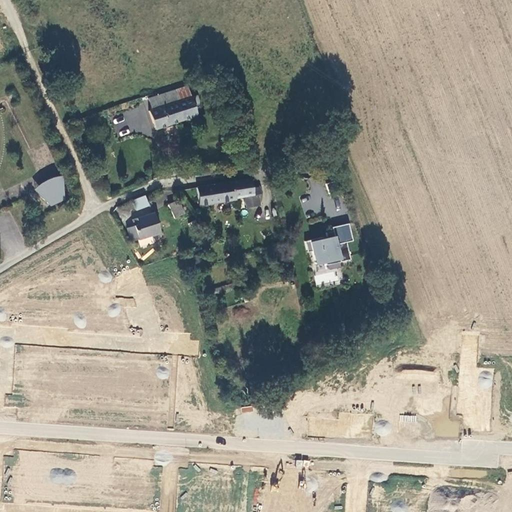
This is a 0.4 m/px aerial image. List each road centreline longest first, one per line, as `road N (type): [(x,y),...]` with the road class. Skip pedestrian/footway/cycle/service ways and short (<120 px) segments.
road 1 (residential): [(156,343),(5,334),(0,407)]
road 2 (residential): [(359,451),(168,438)]
road 3 (residential): [(168,438),(0,426)]
road 4 (residential): [(470,335),(463,458)]
